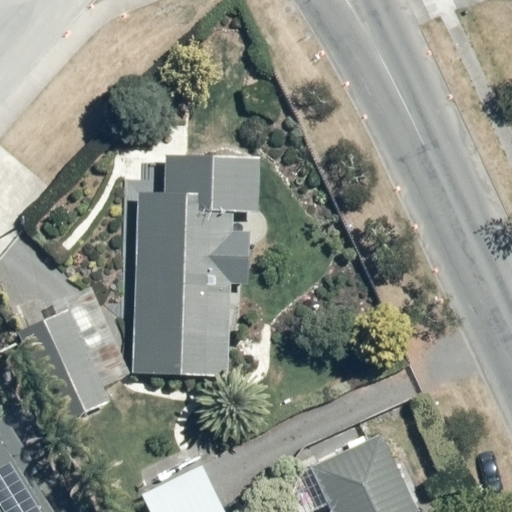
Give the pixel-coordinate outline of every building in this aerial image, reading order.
[(161,188),(130,187),(125,372),(223,375),(225,282),(249,282),(252,155),(162,153),(161,188)] [(67,307),(10,328),(47,429),(104,408),(67,307)] [(298,511),(320,511),(323,511),(432,511),(431,509),(423,511),(409,511),(372,427),(279,468),(298,511)] [(0,511),(50,511),(0,430),(0,511)] [(145,511),(220,511),(199,467),(138,495),(145,511)]
